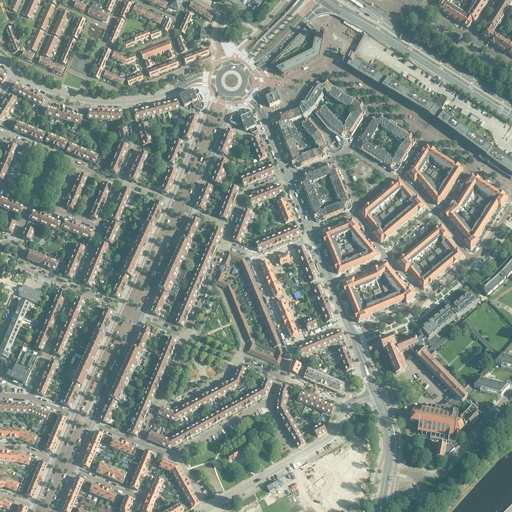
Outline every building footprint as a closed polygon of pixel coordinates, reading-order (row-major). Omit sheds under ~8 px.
[(178,11),(182,2),(178,0),(171,0),(169,7),(178,11)] [(447,4),(446,1),(447,0),(448,1),(448,0),(441,0),(437,7),(437,9),(441,12),(446,4),(447,4)] [(510,7),(511,3),(511,1),(511,0),(510,0),(503,0),(501,4),(508,9),(509,10),(511,8),(510,7)] [(18,9),(20,5),(20,4),(13,1),(13,2),(11,1),(10,3),(12,3),(12,5),(16,6),(15,8),(18,9)] [(36,6),(32,4),(33,2),(30,1),(28,7),(34,10),(35,9),(37,10),(37,8),(36,7),(36,6)] [(401,30),(389,23),(390,22),(383,17),(386,12),(374,5),(373,6),(372,5),(370,8),(365,5),(365,4),(361,1),(358,5),(356,4),(343,24),(363,36),(364,33),(366,32),(378,40),(379,39),(391,47),(401,30)] [(481,12),(485,7),(477,2),(474,7),(481,12)] [(107,14),(108,12),(105,10),(104,10),(103,9),(103,7),(94,3),(92,7),(93,7),(92,10),(90,10),(89,12),(88,14),(106,22),(109,16),(107,16),(107,14)] [(447,15),(452,8),(446,4),(441,12),(447,15)] [(506,13),(508,9),(501,4),(497,10),(506,15),(507,14),(506,13)] [(18,9),(15,8),(16,6),(12,5),(11,7),(9,6),(8,8),(10,9),(9,10),(16,13),(18,9)] [(50,17),(54,8),(48,5),(47,6),(45,5),(45,7),(46,8),(45,11),(43,10),(42,12),(44,13),(44,14),(50,17)] [(478,17),(481,12),(474,7),(470,12),(478,17)] [(452,18),(457,11),(452,8),(447,15),(452,18)] [(506,15),(497,10),(493,15),(501,20),(504,17),(505,17),(506,15)] [(66,20),(67,17),(69,18),(70,16),(68,15),(69,14),(62,11),(58,20),(65,23),(65,22),(67,23),(68,21),(66,20)] [(457,22),(462,14),(457,11),(452,18),(457,22)] [(475,23),(478,17),(470,12),(468,16),(468,17),(468,18),(473,21),(475,23)] [(155,23),(157,17),(148,13),(146,19),(155,23)] [(462,25),(466,18),(465,17),(465,16),(462,14),(457,22),(462,25)] [(499,24),(501,20),(493,15),(490,20),(499,26),(500,24),(499,24)] [(469,28),(473,21),(468,18),(468,17),(466,18),(462,25),(467,28),(469,28)] [(44,31),(49,21),(46,19),(45,21),(41,19),(41,20),(39,20),(38,21),(40,22),(38,28),(44,31)] [(121,28),(124,22),(118,20),(116,25),(121,28)] [(499,26),(490,20),(486,26),(488,27),(493,30),(494,31),(497,28),(498,28),(499,26)] [(209,36),(209,33),(209,31),(206,31),(206,29),(202,28),(202,26),(195,21),(194,23),(200,27),(199,28),(201,28),(199,41),(198,40),(198,42),(191,44),(192,47),(200,44),(201,41),(204,41),(205,39),(208,40),(209,38),(209,36)] [(364,37),(348,68),(430,119),(432,120),(484,157),(481,161),(510,180),(511,177),(511,136),(498,127),(495,131),(480,121),(481,120),(469,113),(469,114),(445,99),(419,82),(420,81),(409,74),(408,75),(397,67),(403,58),(390,50),(403,31),(399,28),(390,22),(378,40),(366,33),(364,37)] [(79,35),(83,26),(77,23),(73,32),(79,35)] [(300,70),(306,67),(305,67),(307,65),(309,64),(310,65),(321,60),(321,59),(320,58),(321,55),(322,53),(322,54),(325,41),(310,26),(272,65),(284,77),(286,75),(288,74),(289,75),(295,72),(296,70),(299,69),(300,70)] [(494,35),(494,32),(493,31),(493,30),(488,27),(487,29),(486,28),(481,36),(489,41),(491,42),(494,36),(494,35)] [(39,43),(43,33),(36,30),(36,31),(34,31),(33,32),(35,33),(34,37),(32,36),(31,38),(33,39),(32,40),(39,43)] [(16,42),(14,37),(13,33),(7,35),(11,44),(16,42)] [(496,46),(501,37),(500,36),(499,37),(495,35),(494,36),(491,42),(490,43),(496,46)] [(114,45),(116,39),(111,36),(108,42),(114,45)] [(55,46),(56,42),(58,43),(59,41),(57,41),(57,40),(50,37),(46,46),(53,49),(54,48),(55,49),(56,47),(55,46)] [(501,50),(506,42),(503,40),(503,39),(501,37),(496,46),(501,50)] [(35,52),(39,43),(32,40),(30,40),(29,42),(31,42),(29,46),(28,45),(27,47),(29,48),(28,49),(35,52)] [(171,49),(168,42),(163,44),(164,47),(166,46),(167,50),(168,50),(169,52),(171,51),(170,49),(171,49)] [(507,53),(511,44),(510,43),(510,44),(506,42),(501,50),(507,53)] [(167,50),(166,46),(164,47),(163,44),(159,45),(162,52),(163,52),(163,54),(165,53),(165,51),(167,50)] [(162,52),(159,45),(150,49),(152,56),(153,56),(154,58),(156,57),(155,55),(159,54),(160,55),(162,55),(161,53),(162,52)] [(50,55),(52,52),(54,52),(55,51),(53,50),(53,49),(46,46),(42,55),(49,58),(50,57),(51,58),(52,56),(50,55)] [(67,60),(71,51),(66,49),(62,58),(67,60)] [(152,56),(150,49),(144,51),(145,54),(147,54),(149,58),(150,57),(150,59),(152,58),(152,57),(152,56)] [(149,58),(147,54),(145,54),(144,51),(140,53),(143,60),(144,59),(145,61),(147,61),(146,59),(149,58)] [(104,66),(108,57),(103,54),(99,63),(104,66)] [(120,63),(122,57),(114,54),(112,59),(120,63)] [(135,61),(133,56),(126,58),(125,58),(122,57),(120,63),(123,64),(127,65),(135,61)] [(100,75),(104,66),(99,63),(95,73),(100,75)] [(117,84),(120,78),(110,74),(108,80),(117,84)] [(329,96),(334,88),(328,84),(328,83),(326,82),(323,81),(323,80),(322,80),(322,81),(320,81),(318,84),(316,86),(317,87),(315,89),(322,93),(324,90),(327,92),(326,93),(327,94),(329,96)] [(16,94),(21,86),(19,85),(18,86),(15,84),(11,92),(16,94)] [(22,96),(25,89),(22,88),(23,87),(21,86),(16,94),(20,96),(20,95),(22,96)] [(336,100),(341,92),(334,88),(329,96),(336,100)] [(26,100),(30,91),(28,90),(28,91),(25,89),(22,96),(23,97),(23,98),(26,100)] [(281,103),(277,94),(275,90),(274,89),(273,89),(273,90),(265,93),(265,94),(264,94),(264,95),(265,95),(265,96),(267,100),(269,107),(269,108),(270,108),(270,107),(280,103),(281,103)] [(318,101),(322,95),(322,94),(322,93),(315,89),(311,96),(318,101)] [(197,101),(196,99),(194,97),(197,95),(198,95),(199,93),(198,91),(196,90),(195,90),(191,92),(184,95),(183,95),(183,96),(180,97),(179,97),(179,98),(180,98),(181,102),(182,103),(184,107),(190,104),(190,109),(189,109),(193,111),(194,110),(194,109),(199,111),(200,112),(200,111),(202,110),(202,111),(202,110),(204,107),(204,106),(203,104),(202,104),(197,101)] [(32,101),(35,95),(32,93),(33,92),(30,91),(26,100),(29,101),(30,100),(32,101)] [(342,104),(347,96),(341,92),(336,100),(342,104)] [(36,105),(40,96),(38,95),(38,96),(35,95),(32,101),(33,102),(32,103),(36,105)] [(16,101),(9,96),(7,98),(6,98),(5,99),(14,105),(16,101)] [(41,108),(45,100),(42,98),(42,97),(40,96),(36,105),(41,108)] [(314,107),(318,101),(311,96),(307,103),(314,107)] [(349,108),(354,100),(347,96),(342,104),(349,108)] [(14,105),(5,99),(4,101),(5,102),(3,104),(10,108),(11,107),(12,108),(14,105)] [(361,105),(354,100),(349,108),(352,110),(353,110),(353,109),(357,111),(361,105)] [(309,114),(315,109),(315,108),(314,107),(307,103),(305,105),(303,106),(302,107),(299,109),(303,117),(303,118),(304,118),(305,117),(309,114)] [(9,110),(10,108),(3,104),(2,107),(1,106),(0,107),(0,108),(8,113),(10,110),(9,110)] [(365,114),(367,111),(366,108),(363,106),(361,104),(361,105),(357,111),(355,114),(362,119),(363,116),(364,117),(365,114)] [(8,113),(0,108),(0,114),(4,117),(5,116),(6,116),(8,113)] [(51,118),(53,110),(47,108),(47,109),(46,110),(45,110),(44,114),(45,114),(45,116),(51,118)] [(321,120),(328,114),(324,109),(323,108),(316,114),(321,120)] [(303,117),(299,109),(292,111),(295,120),(303,117)] [(56,119),(59,111),(57,110),(56,111),(53,110),(51,118),(56,119)] [(257,130),(249,112),(250,112),(249,111),(247,111),(247,110),(246,110),(247,111),(246,111),(245,111),(244,113),(244,114),(246,117),(243,118),(246,123),(242,124),(242,125),(243,125),(244,127),(243,127),(241,130),(245,131),(246,131),(246,132),(250,130),(251,133),(251,134),(251,133),(252,134),(253,134),(256,132),(257,132),(257,131),(257,130)] [(62,121),(64,113),(61,112),(61,111),(59,111),(56,119),(62,121)] [(295,120),(292,111),(285,114),(288,122),(289,123),(295,120)] [(68,122),(70,114),(68,113),(68,114),(64,113),(62,121),(68,122)] [(74,124),(76,116),(73,115),(73,114),(70,114),(68,122),(74,124)] [(284,123),(288,122),(285,114),(282,116),(282,115),(279,116),(279,117),(276,118),(275,120),(275,121),(276,124),(277,127),(278,130),(285,127),(284,123)] [(333,120),(328,114),(321,120),(326,126),(333,120)] [(357,125),(362,119),(355,114),(354,114),(350,120),(357,125)] [(196,124),(198,119),(198,118),(196,118),(197,116),(193,115),(192,116),(190,115),(188,121),(196,124)] [(379,125),(383,119),(381,117),(378,116),(378,115),(377,116),(375,116),(370,124),(377,128),(379,125)] [(82,124),(83,120),(82,120),(82,118),(81,117),(76,116),(74,124),(80,126),(81,123),(82,124)] [(246,123),(243,118),(241,119),(234,116),(232,117),(231,118),(230,121),(230,122),(231,124),(237,126),(237,127),(238,128),(240,130),(241,128),(241,127),(242,127),(241,125),(242,124),(246,123)] [(385,131),(390,123),(383,119),(379,125),(382,127),(382,128),(382,129),(385,131)] [(319,132),(309,121),(309,120),(308,121),(305,123),(302,126),(302,127),(312,138),(319,132)] [(334,133),(339,125),(336,123),(333,120),(326,126),(330,130),(334,133)] [(353,132),(357,125),(350,120),(346,126),(346,127),(353,132)] [(195,128),(196,124),(188,121),(186,127),(194,130),(195,128)] [(18,134),(22,124),(17,122),(13,131),(16,132),(15,133),(18,134)] [(391,135),(396,127),(390,123),(385,131),(391,135)] [(23,135),(26,127),(24,127),(25,126),(22,124),(18,134),(20,135),(20,134),(23,135)] [(374,135),(377,130),(377,128),(370,124),(366,130),(374,135)] [(340,137),(343,132),(344,130),(341,128),(342,127),(341,126),(339,125),(334,133),(340,137)] [(27,138),(31,128),(28,127),(28,128),(26,127),(23,135),(25,136),(25,137),(27,138)] [(193,132),(194,130),(186,127),(184,132),(191,136),(193,132)] [(352,134),(353,132),(346,127),(344,130),(343,132),(350,137),(351,137),(352,134)] [(398,139),(403,132),(396,127),(391,135),(398,139)] [(32,139),(35,131),(33,130),(33,129),(31,128),(27,138),(29,139),(30,138),(32,139)] [(233,139),(235,133),(233,132),(233,131),(230,130),(229,131),(228,130),(227,131),(225,136),(233,139)] [(292,137),(289,130),(280,133),(283,141),(292,137)] [(370,142),(374,135),(366,130),(362,137),(369,142),(370,142)] [(36,142),(40,132),(37,131),(37,132),(35,131),(32,139),(35,140),(34,141),(36,142)] [(42,143),(45,134),(40,132),(36,142),(38,142),(39,141),(42,143)] [(189,141),(191,136),(184,132),(181,138),(183,139),(183,140),(186,142),(187,140),(189,141)] [(324,141),(322,137),(322,136),(319,132),(312,138),(314,141),(316,144),(324,141)] [(350,137),(343,132),(340,137),(342,139),(343,138),(345,140),(346,140),(348,140),(349,139),(350,137)] [(415,142),(415,140),(415,139),(412,137),(410,135),(410,136),(403,132),(398,139),(397,142),(403,145),(404,145),(411,150),(412,148),(413,148),(414,145),(415,142),(416,142),(415,142)] [(49,146),(53,136),(48,134),(45,143),(47,144),(47,145),(49,146)] [(54,147),(57,139),(55,138),(56,138),(53,136),(49,146),(51,147),(52,146),(54,147)] [(231,145),(233,139),(225,136),(223,139),(222,141),(231,145)] [(262,142),(261,140),(260,140),(259,137),(251,141),(253,146),(262,142)] [(367,144),(369,142),(362,137),(357,144),(356,145),(357,145),(357,147),(357,148),(358,148),(360,150),(363,152),(363,151),(367,144)] [(304,144),(301,138),(293,141),(296,147),(304,144)] [(58,150),(62,140),(59,139),(59,140),(57,139),(54,147),(57,148),(56,149),(58,150)] [(64,151),(67,143),(67,142),(62,140),(58,150),(61,151),(61,149),(64,151)] [(180,149),(183,144),(182,143),(181,143),(181,141),(178,140),(177,141),(175,140),(173,146),(180,149)] [(228,150),(231,145),(222,141),(221,143),(222,144),(220,147),(228,150)] [(296,147),(293,141),(285,144),(287,151),(296,147)] [(329,153),(328,150),(329,150),(327,148),(324,141),(316,144),(317,147),(318,148),(319,147),(320,151),(317,152),(316,152),(313,153),(312,151),(309,153),(313,163),(322,159),(323,159),(325,158),(328,156),(328,157),(329,156),(328,156),(329,154),(330,154),(329,153)] [(263,148),(262,145),(263,144),(262,142),(253,146),(255,150),(256,149),(256,151),(263,148)] [(127,150),(128,147),(120,143),(118,148),(127,152),(128,150),(127,150)] [(14,153),(17,148),(16,147),(15,147),(15,146),(12,144),(11,145),(9,144),(7,150),(14,153)] [(70,156),(74,146),(69,144),(66,153),(69,154),(68,155),(70,156)] [(369,155),(374,148),(372,146),(371,146),(370,147),(367,144),(363,151),(369,155)] [(406,156),(411,150),(404,145),(403,145),(399,151),(406,156)] [(75,157),(78,149),(77,149),(77,148),(74,146),(70,156),(72,157),(73,156),(75,157)] [(179,153),(180,149),(173,146),(170,152),(179,155),(180,153),(179,153)] [(226,156),(228,150),(220,147),(218,152),(219,153),(220,154),(220,155),(223,156),(224,155),(226,156)] [(428,156),(429,153),(428,153),(430,149),(429,148),(427,147),(426,147),(425,148),(425,149),(425,150),(421,155),(419,158),(427,163),(427,164),(428,162),(428,161),(429,159),(429,158),(428,157),(428,156)] [(126,154),(127,152),(118,148),(117,151),(118,152),(117,153),(124,156),(125,154),(126,154)] [(266,153),(265,150),(264,151),(263,148),(256,151),(257,152),(256,152),(257,156),(266,153)] [(376,160),(381,152),(374,148),(369,155),(376,160)] [(80,160),(83,150),(80,149),(80,150),(78,149),(75,157),(78,158),(77,159),(80,160)] [(434,162),(439,155),(435,152),(430,149),(428,153),(429,153),(428,156),(428,157),(429,158),(433,160),(433,161),(434,162)] [(13,157),(14,153),(7,150),(4,156),(13,159),(13,157)] [(85,161),(88,153),(86,152),(83,150),(80,160),(82,161),(82,160),(85,161)] [(402,163),(406,156),(399,151),(395,157),(395,159),(402,163)] [(146,160),(148,155),(140,152),(138,154),(137,154),(137,156),(146,160)] [(178,157),(179,155),(170,152),(168,158),(176,161),(177,157),(178,157)] [(383,164),(387,156),(381,152),(376,160),(383,164)] [(89,164),(93,154),(90,153),(89,154),(88,153),(85,161),(87,162),(87,163),(89,164)] [(123,159),(124,156),(117,153),(116,155),(115,155),(114,158),(123,161),(124,159),(123,159)] [(267,158),(266,155),(267,155),(266,153),(257,156),(259,162),(267,158)] [(313,163),(309,153),(304,155),(305,156),(303,157),(302,158),(299,160),(297,156),(291,159),(292,162),(291,162),(293,165),(294,168),(295,168),(297,169),(297,170),(297,169),(300,168),(303,167),(313,163)] [(94,165),(98,156),(93,154),(89,164),(91,165),(91,164),(94,165)] [(446,169),(451,162),(439,155),(434,162),(434,163),(436,163),(435,164),(444,169),(446,170),(446,169)] [(12,161),(13,159),(4,156),(2,161),(10,165),(11,161),(12,161)] [(145,163),(146,160),(137,156),(136,158),(137,159),(136,161),(143,164),(144,162),(145,163)] [(401,165),(402,163),(395,159),(393,161),(390,159),(391,159),(390,158),(387,156),(383,164),(389,168),(391,170),(392,169),(394,171),(395,172),(395,171),(397,171),(398,171),(399,168),(400,168),(401,166),(401,165)] [(122,164),(123,161),(114,158),(113,161),(114,161),(113,163),(120,166),(121,163),(122,164)] [(174,166),(176,161),(168,158),(166,163),(168,164),(168,165),(171,167),(172,165),(173,166),(174,166)] [(424,166),(427,163),(419,158),(416,163),(426,170),(427,168),(424,166)] [(226,168),(229,162),(227,162),(227,160),(223,159),(223,160),(221,160),(219,165),(226,168)] [(8,168),(10,165),(2,161),(0,165),(0,167),(8,170),(9,168),(8,168)] [(142,166),(143,164),(136,161),(135,164),(134,163),(133,165),(142,169),(143,167),(142,166)] [(460,168),(455,164),(455,165),(451,162),(446,169),(448,170),(449,170),(452,172),(454,173),(454,172),(455,173),(456,171),(458,171),(460,168)] [(119,168),(120,166),(113,163),(112,165),(111,164),(110,167),(119,171),(120,169),(119,168)] [(426,170),(416,163),(413,168),(420,173),(422,170),(425,172),(426,170)] [(141,173),(142,169),(133,165),(132,167),(133,168),(132,170),(139,173),(139,172),(141,173)] [(224,174),(226,168),(219,165),(217,169),(217,168),(216,171),(224,174)] [(340,180),(337,172),(338,172),(336,169),(336,170),(335,167),(335,166),(334,166),(332,166),(332,165),(332,166),(329,167),(329,166),(326,167),(326,168),(324,169),(327,177),(327,176),(330,175),(332,179),(331,179),(330,180),(332,183),(340,180)] [(275,174),(272,166),(267,168),(270,177),(272,177),(272,176),(275,174)] [(119,173),(119,171),(110,167),(108,172),(116,175),(118,173),(119,173)] [(270,177),(267,168),(261,171),(265,179),(268,177),(268,178),(270,177)] [(421,176),(419,174),(420,173),(413,168),(413,169),(412,169),(411,169),(411,170),(411,171),(409,173),(408,173),(407,173),(407,174),(407,175),(408,176),(413,181),(413,182),(414,183),(415,183),(416,182),(417,181),(418,182),(423,178),(422,176),(421,176)] [(456,182),(462,172),(463,171),(463,170),(463,169),(461,168),(461,169),(460,168),(458,171),(456,171),(455,173),(454,172),(454,173),(452,172),(451,173),(450,175),(449,175),(448,175),(447,176),(449,177),(456,182)] [(174,178),(177,173),(176,172),(175,172),(175,170),(172,169),(171,170),(169,169),(167,175),(174,178)] [(327,177),(324,169),(316,172),(320,180),(327,178),(327,177),(327,176),(327,177)] [(138,176),(139,173),(132,170),(131,173),(130,173),(129,175),(138,179),(139,176),(138,176)] [(222,179),(224,174),(216,171),(215,173),(214,176),(222,179)] [(265,179),(261,171),(256,173),(260,182),(262,181),(262,180),(265,179)] [(323,187),(320,180),(316,172),(307,176),(307,175),(304,177),(301,178),(300,178),(301,179),(300,181),(299,181),(300,181),(301,184),(300,184),(302,187),(305,194),(323,187)] [(260,182),(256,173),(251,175),(254,183),(257,182),(258,183),(260,182)] [(85,183),(87,177),(85,176),(86,175),(82,174),(82,175),(80,174),(79,175),(77,180),(85,183)] [(136,183),(138,179),(129,175),(128,177),(129,177),(128,180),(136,183)] [(173,182),(174,178),(167,175),(164,181),(173,184),(174,182),(173,182)] [(254,183),(251,175),(246,177),(250,186),(252,185),(251,184),(254,183)] [(472,184),(473,182),(472,181),(475,177),(474,177),(473,176),(472,175),(471,175),(471,176),(470,177),(465,186),(465,187),(466,187),(465,189),(467,190),(468,189),(471,191),(473,188),(474,186),(473,185),(473,184),(472,184)] [(220,185),(222,179),(214,176),(212,182),(214,183),(213,184),(217,186),(218,184),(220,185)] [(250,186),(246,177),(241,179),(244,187),(247,186),(247,187),(250,186)] [(450,190),(454,184),(456,182),(449,177),(447,181),(446,180),(445,182),(441,187),(442,188),(440,190),(441,190),(439,192),(439,193),(445,197),(450,190)] [(479,191),(484,183),(480,181),(480,180),(475,177),(472,181),(473,182),(472,184),(473,184),(473,185),(474,186),(477,188),(477,189),(478,190),(479,191)] [(434,188),(433,187),(433,186),(429,181),(429,182),(427,180),(425,178),(424,178),(423,178),(418,182),(430,197),(436,192),(436,191),(434,189),(434,188)] [(83,189),(85,183),(77,180),(76,183),(75,183),(74,185),(83,189)] [(343,187),(342,184),(340,180),(332,183),(335,191),(343,187)] [(172,186),(173,184),(164,181),(162,186),(170,189),(171,186),(172,186)] [(401,190),(404,187),(399,181),(398,181),(397,182),(397,183),(394,185),(389,189),(385,193),(390,199),(401,190)] [(496,191),(489,187),(484,183),(479,191),(480,192),(488,197),(490,198),(491,198),(496,191)] [(108,193),(111,187),(103,184),(101,190),(108,193)] [(80,194),(83,189),(74,185),(74,187),(73,191),(80,194)] [(211,194),(213,188),(211,187),(211,186),(208,185),(207,186),(206,185),(205,186),(203,191),(211,194)] [(168,194),(170,189),(162,186),(160,192),(162,193),(162,194),(165,195),(166,194),(167,195),(168,194)] [(238,193),(239,189),(231,186),(229,192),(238,195),(239,193),(238,193)] [(283,193),(280,186),(277,187),(276,186),(274,187),(278,196),(283,193)] [(278,196),(274,187),(272,188),(272,189),(269,190),(273,198),(278,196)] [(306,198),(324,191),(323,187),(305,194),(306,198)] [(346,194),(343,187),(335,191),(338,198),(346,194)] [(129,197),(131,192),(123,189),(122,192),(121,191),(120,193),(129,197)] [(472,199),(471,199),(472,197),(474,194),(473,192),(471,191),(468,189),(467,190),(457,205),(462,208),(462,209),(464,209),(466,206),(467,204),(468,204),(472,199)] [(107,196),(108,193),(101,190),(98,195),(107,199),(108,196),(107,196)] [(273,198),(269,190),(266,191),(266,190),(264,191),(267,200),(273,198)] [(78,200),(80,194),(73,191),(71,194),(70,196),(78,200)] [(209,200),(211,194),(203,191),(202,194),(201,194),(200,196),(209,200)] [(267,200),(264,191),(262,192),(262,193),(259,194),(262,202),(267,200)] [(308,201),(325,195),(326,194),(324,191),(306,198),(308,201)] [(505,196),(499,193),(496,191),(491,198),(492,199),(493,198),(496,200),(498,202),(499,201),(500,201),(501,200),(502,200),(504,196),(505,196)] [(237,197),(238,195),(229,192),(227,197),(235,200),(236,197),(237,197)] [(404,201),(411,195),(408,192),(403,196),(402,198),(404,201)] [(443,201),(445,197),(439,193),(437,195),(436,192),(430,197),(437,206),(443,201)] [(126,202),(129,197),(120,193),(119,196),(120,196),(119,199),(126,202)] [(390,199),(385,193),(379,197),(385,204),(390,199)] [(262,202),(259,194),(256,195),(255,194),(253,195),(257,204),(262,202)] [(349,202),(346,194),(338,198),(339,201),(340,201),(341,201),(342,205),(349,202)] [(106,201),(107,199),(98,195),(96,201),(104,204),(105,201),(106,201)] [(257,204),(253,195),(251,196),(252,197),(248,199),(252,206),(257,204)] [(309,205),(326,198),(325,195),(308,201),(309,205)] [(414,199),(414,198),(411,195),(404,201),(406,202),(408,204),(409,202),(414,199)] [(76,205),(78,200),(70,196),(69,198),(69,199),(68,202),(76,205)] [(206,205),(209,200),(200,196),(199,198),(200,199),(198,202),(206,205)] [(501,209),(508,198),(504,196),(502,200),(501,200),(500,201),(499,201),(498,202),(496,200),(494,204),(494,203),(493,204),(492,205),(497,208),(498,209),(499,208),(501,209)] [(234,203),(235,200),(227,197),(225,202),(234,206),(235,203),(234,203)] [(385,204),(379,197),(374,201),(380,208),(385,204)] [(425,207),(419,199),(417,197),(416,198),(415,197),(414,198),(414,199),(409,202),(411,204),(412,203),(413,205),(414,205),(414,206),(415,205),(416,206),(417,205),(419,207),(420,206),(422,209),(425,207)] [(311,209),(322,204),(326,203),(326,202),(326,201),(327,201),(328,202),(329,201),(327,198),(326,198),(309,205),(311,209)] [(124,208),(126,202),(119,199),(117,202),(116,202),(115,204),(124,208)] [(6,210),(9,201),(7,200),(7,201),(4,200),(1,207),(2,208),(2,209),(6,210)] [(288,205),(287,203),(286,204),(285,200),(277,204),(279,209),(288,205)] [(11,211),(14,204),(11,203),(12,202),(9,201),(6,210),(9,212),(10,211),(11,211)] [(102,207),(104,204),(96,201),(94,206),(102,210),(103,208),(102,207)] [(370,216),(380,208),(374,201),(370,205),(365,209),(360,214),(365,220),(369,217),(370,217),(370,216)] [(73,211),(76,205),(68,202),(66,207),(66,208),(68,209),(67,210),(71,211),(71,210),(73,211)] [(161,209),(163,206),(162,205),(155,202),(153,208),(161,212),(162,209),(161,209)] [(204,211),(206,205),(198,202),(196,207),(197,208),(198,209),(198,210),(201,211),(202,210),(204,211)] [(233,208),(234,206),(225,202),(223,207),(231,210),(232,207),(233,208)] [(351,208),(352,208),(351,207),(349,202),(342,205),(339,206),(342,214),(350,210),(351,210),(351,208)] [(460,211),(462,208),(457,205),(454,203),(453,203),(450,208),(450,209),(450,208),(456,215),(460,211)] [(15,214),(19,205),(17,204),(16,205),(14,204),(11,211),(12,212),(11,213),(15,214)] [(122,213),(124,208),(115,204),(114,206),(115,206),(114,209),(122,213)] [(320,209),(321,208),(323,207),(322,204),(311,209),(312,212),(320,210),(320,209)] [(488,223),(495,211),(497,208),(492,205),(491,204),(490,204),(489,207),(488,207),(487,208),(483,213),(484,214),(483,216),(481,219),(488,223)] [(20,216),(23,208),(21,207),(21,206),(19,205),(15,214),(20,216)] [(289,211),(288,208),(289,207),(288,205),(279,209),(281,214),(289,211)] [(342,214),(339,206),(338,205),(331,208),(335,216),(342,214)] [(418,213),(423,209),(422,209),(420,206),(419,207),(417,205),(416,206),(415,205),(414,206),(411,209),(411,208),(409,209),(414,216),(418,213)] [(101,212),(102,210),(94,206),(91,212),(99,215),(101,212)] [(230,214),(231,210),(223,207),(221,213),(230,216),(231,214),(230,214)] [(160,214),(161,212),(153,208),(150,213),(158,217),(159,213),(160,214)] [(335,216),(331,208),(325,211),(324,212),(328,219),(335,216)] [(459,219),(456,215),(450,208),(450,209),(444,214),(448,219),(453,224),(459,219)] [(120,218),(122,213),(114,209),(113,212),(112,212),(111,214),(120,218)] [(403,225),(414,216),(409,209),(398,218),(403,225)] [(251,218),(253,213),(245,210),(243,213),(242,213),(242,215),(251,218)] [(324,212),(321,213),(320,210),(312,212),(316,222),(317,222),(319,223),(328,219),(324,212)] [(292,216),(291,213),(290,214),(289,211),(281,214),(283,219),(292,216)] [(34,222),(38,213),(35,212),(35,213),(32,212),(29,220),(34,222)] [(97,220),(99,215),(91,212),(89,218),(91,218),(91,220),(94,221),(95,220),(96,221),(97,220)] [(38,224),(42,216),(39,214),(40,213),(38,213),(34,222),(38,224)] [(156,220),(158,217),(150,213),(148,219),(156,223),(157,220),(156,220)] [(229,218),(230,216),(221,213),(219,218),(227,221),(228,218),(229,218)] [(118,223),(120,218),(111,214),(110,216),(111,217),(110,220),(118,223)] [(249,224),(251,218),(242,215),(241,217),(242,217),(241,221),(249,224)] [(43,226),(47,216),(45,216),(44,217),(42,216),(38,224),(43,226)] [(48,228),(51,219),(49,218),(49,217),(47,216),(43,226),(48,228)] [(293,221),(292,218),(293,218),(292,216),(283,219),(285,225),(293,221)] [(392,235),(403,225),(398,218),(386,228),(392,235)] [(52,230),(56,220),(54,219),(54,221),(51,219),(48,228),(52,230)] [(155,225),(156,223),(148,219),(145,224),(153,227),(154,224),(155,225)] [(198,227),(201,222),(193,219),(191,222),(190,221),(189,223),(198,227)] [(372,228),(379,222),(376,219),(375,220),(369,224),(372,228)] [(468,229),(468,228),(464,223),(463,223),(462,222),(459,219),(453,224),(465,238),(471,233),(469,230),(468,229)] [(478,238),(488,223),(481,219),(479,221),(478,223),(477,223),(476,225),(474,228),(474,229),(473,230),(471,233),(471,234),(478,238)] [(57,232),(61,224),(61,223),(58,222),(58,221),(56,220),(52,230),(57,232)] [(360,229),(352,220),(347,224),(346,225),(349,233),(351,232),(352,234),(352,235),(353,237),(358,232),(357,231),(360,229)] [(14,229),(16,225),(16,224),(8,221),(6,226),(14,229)] [(66,231),(69,222),(67,221),(67,222),(64,221),(61,229),(66,231)] [(247,229),(249,224),(241,221),(239,224),(238,223),(238,225),(247,229)] [(70,233),(74,225),(71,224),(72,222),(69,222),(66,231),(70,233)] [(380,227),(381,226),(380,224),(379,222),(372,228),(375,231),(380,227)] [(118,231),(120,226),(111,223),(110,226),(109,225),(108,227),(118,231)] [(148,241),(154,228),(153,227),(145,224),(144,223),(138,236),(148,241)] [(196,233),(198,227),(189,223),(188,226),(189,226),(188,229),(196,233)] [(75,235),(79,226),(77,225),(76,226),(74,225),(70,233),(75,235)] [(245,234),(247,229),(238,225),(237,228),(238,228),(237,231),(245,234)] [(349,233),(346,225),(340,227),(345,238),(347,237),(346,234),(349,233)] [(12,234),(14,229),(6,226),(4,231),(8,233),(11,234),(12,234)] [(80,237),(83,229),(80,227),(81,226),(79,226),(75,235),(80,237)] [(450,236),(442,226),(439,229),(441,232),(440,233),(441,234),(440,235),(441,236),(440,237),(441,238),(442,240),(442,241),(443,243),(448,239),(449,238),(448,237),(450,236)] [(116,236),(118,231),(108,227),(107,229),(108,230),(107,232),(116,236)] [(300,235),(297,227),(292,230),(295,238),(298,238),(297,237),(300,235)] [(345,238),(340,227),(335,229),(338,238),(342,236),(343,239),(345,238)] [(382,237),(381,235),(382,235),(381,234),(382,233),(381,231),(382,231),(380,229),(381,229),(381,228),(380,227),(375,231),(374,232),(374,233),(373,234),(381,244),(384,241),(381,238),(382,237)] [(32,237),(34,232),(25,228),(23,233),(32,237)] [(222,235),(223,232),(216,228),(213,233),(222,237),(223,235),(222,235)] [(389,237),(392,235),(386,228),(385,229),(385,230),(382,233),(381,234),(382,235),(381,235),(382,237),(381,238),(384,241),(384,242),(389,238),(389,237)] [(440,235),(441,234),(440,233),(441,232),(439,229),(439,228),(434,232),(434,233),(431,235),(436,242),(438,241),(438,240),(437,240),(440,237),(441,236),(440,235)] [(84,239),(88,229),(86,229),(86,230),(83,229),(80,237),(84,239)] [(89,241),(92,232),(90,231),(90,230),(88,229),(84,239),(89,241)] [(193,238),(196,233),(188,229),(186,233),(185,232),(184,234),(193,238)] [(338,238),(335,229),(331,231),(325,233),(322,235),(323,238),(323,239),(327,237),(328,238),(329,238),(330,239),(331,238),(332,238),(332,239),(333,239),(334,239),(335,238),(337,239),(338,239),(338,238)] [(295,238),(292,230),(288,231),(289,232),(287,233),(290,240),(293,238),(293,239),(295,238)] [(243,239),(245,234),(237,231),(235,234),(234,234),(234,236),(243,239)] [(114,241),(116,236),(107,232),(106,235),(105,235),(104,237),(114,241)] [(290,240),(287,233),(286,234),(285,232),(281,234),(285,243),(287,242),(287,241),(290,240)] [(370,247),(363,238),(358,232),(353,237),(353,238),(355,240),(354,241),(356,243),(360,248),(360,247),(362,249),(364,252),(365,252),(371,247),(370,247)] [(30,242),(32,237),(23,233),(21,238),(27,241),(30,242)] [(221,239),(222,237),(213,233),(211,239),(219,242),(220,239),(221,239)] [(480,242),(478,239),(478,238),(471,234),(471,233),(465,238),(466,240),(464,242),(470,250),(480,242)] [(190,244),(193,238),(184,234),(183,237),(184,237),(183,240),(190,244)] [(285,243),(281,234),(278,235),(278,237),(277,237),(279,244),(283,243),(283,244),(285,243)] [(425,251),(436,242),(431,235),(419,245),(425,251)] [(142,253),(148,241),(138,236),(132,249),(142,253)] [(241,245),(243,239),(234,236),(233,238),(234,238),(233,242),(241,245)] [(112,245),(114,241),(104,237),(103,239),(104,239),(103,242),(112,245)] [(279,244),(277,237),(275,238),(275,237),(271,238),(275,247),(277,246),(276,245),(279,244)] [(333,243),(332,239),(332,238),(331,238),(330,239),(329,238),(328,238),(327,237),(323,239),(325,244),(326,244),(327,248),(335,245),(334,243),(333,243)] [(275,247),(271,238),(267,240),(268,241),(266,241),(269,248),(272,247),(273,248),(275,247)] [(218,245),(219,242),(211,239),(209,244),(218,248),(219,245),(218,245)] [(444,248),(450,242),(448,239),(443,243),(442,244),(443,246),(442,246),(444,248)] [(192,244),(190,244),(183,240),(182,240),(176,253),(186,257),(192,244)] [(269,248),(266,241),(265,242),(264,241),(261,242),(264,251),(266,250),(266,249),(269,248)] [(264,251),(261,242),(255,245),(257,248),(259,252),(262,251),(262,252),(264,251)] [(448,250),(453,246),(450,242),(444,248),(447,251),(448,250)] [(106,252),(108,246),(100,243),(99,246),(98,246),(97,248),(106,252)] [(217,250),(218,248),(209,244),(207,249),(215,252),(216,249),(217,250)] [(83,252),(84,249),(77,245),(75,250),(83,254),(84,252),(83,252)] [(341,255),(339,251),(337,246),(336,246),(336,245),(335,245),(327,248),(333,261),(341,258),(341,257),(340,256),(341,255)] [(414,261),(425,251),(419,245),(408,254),(414,261)] [(307,253),(305,248),(304,247),(302,248),(302,247),(298,248),(299,249),(297,250),(299,256),(307,253)] [(378,256),(371,247),(365,252),(367,254),(366,255),(368,262),(372,260),(378,256)] [(104,257),(106,252),(97,248),(96,250),(97,250),(96,253),(104,257)] [(137,266),(142,253),(132,249),(127,261),(137,266)] [(213,255),(215,252),(207,249),(205,254),(214,258),(214,256),(213,255)] [(83,256),(83,254),(75,250),(72,255),(80,259),(82,255),(83,256)] [(458,261),(463,256),(457,250),(454,253),(453,253),(452,254),(443,262),(448,268),(453,265),(458,261)] [(31,262),(35,254),(30,252),(26,260),(31,262)] [(239,257),(228,252),(227,257),(231,258),(237,261),(239,257)] [(101,262),(104,257),(96,253),(94,257),(93,256),(93,258),(101,262)] [(180,270),(186,257),(176,253),(170,265),(180,270)] [(310,258),(309,256),(308,256),(307,253),(299,256),(301,262),(310,258)] [(36,264),(39,255),(35,254),(31,262),(36,264)] [(213,260),(214,258),(205,254),(203,259),(210,263),(212,260),(213,260)] [(291,262),(287,254),(285,255),(284,254),(282,255),(286,264),(291,262)] [(368,262),(366,255),(365,255),(365,254),(361,256),(359,256),(353,258),(354,259),(351,260),(348,262),(351,269),(368,262)] [(414,261),(408,254),(405,257),(400,261),(403,264),(404,263),(406,265),(406,264),(407,265),(408,264),(412,261),(412,262),(414,261)] [(507,279),(511,272),(511,255),(510,255),(510,254),(509,255),(509,256),(508,256),(507,257),(509,259),(507,262),(504,265),(501,268),(500,269),(500,270),(499,270),(497,269),(496,270),(495,271),(494,271),(494,272),(496,273),(496,274),(493,276),(491,278),(488,281),(484,284),(482,286),(481,286),(480,286),(479,287),(479,288),(481,290),(481,291),(482,291),(487,297),(504,281),(504,280),(506,278),(507,279)] [(40,267),(44,257),(39,255),(36,264),(38,265),(38,266),(40,267)] [(79,262),(80,259),(72,255),(70,261),(79,265),(80,263),(79,262)] [(286,264),(282,255),(280,256),(280,257),(278,258),(281,266),(286,264)] [(45,268),(49,259),(44,257),(40,267),(42,268),(43,267),(45,268)] [(227,268),(231,258),(227,257),(223,266),(227,268)] [(246,266),(246,265),(244,259),(239,257),(237,261),(240,262),(242,267),(246,266)] [(99,267),(101,262),(93,258),(92,260),(93,261),(91,264),(99,267)] [(312,264),(311,262),(310,260),(311,260),(310,258),(301,262),(304,267),(312,264)] [(351,269),(348,262),(347,260),(345,261),(345,262),(344,263),(343,263),(342,264),(341,261),(341,260),(341,258),(333,261),(334,265),(336,271),(337,271),(338,275),(342,273),(351,269)] [(49,271),(53,261),(49,259),(45,268),(48,269),(47,270),(49,271)] [(209,266),(210,263),(203,259),(200,265),(209,268),(210,266),(209,266)] [(55,272),(58,263),(53,261),(49,271),(52,272),(52,271),(55,272)] [(78,267),(79,265),(70,261),(68,266),(76,269),(77,266),(78,267)] [(131,279),(137,266),(127,261),(121,274),(129,278),(131,279)] [(414,267),(413,266),(412,266),(411,266),(410,265),(409,265),(408,264),(407,265),(406,264),(406,265),(404,263),(403,264),(400,261),(397,263),(405,273),(407,272),(408,273),(409,272),(414,267)] [(271,268),(268,262),(266,263),(266,262),(262,263),(263,264),(261,265),(261,266),(263,271),(271,268)] [(448,268),(443,262),(438,267),(443,273),(448,268)] [(393,274),(389,269),(389,268),(385,264),(385,263),(379,268),(384,275),(387,279),(393,274)] [(97,272),(99,267),(91,264),(90,267),(89,266),(88,269),(97,272)] [(314,269),(313,267),(312,264),(304,267),(306,273),(314,269)] [(186,282),(183,281),(185,277),(186,278),(188,273),(180,270),(170,265),(164,278),(174,282),(177,284),(172,294),(170,293),(168,295),(175,298),(182,283),(185,284),(186,282)] [(208,270),(209,268),(200,265),(198,270),(206,273),(207,270),(208,270)] [(74,272),(76,269),(68,266),(66,271),(75,275),(75,273),(74,272)] [(412,275),(418,269),(417,267),(416,268),(415,266),(414,267),(409,272),(412,275)] [(443,273),(438,267),(433,271),(438,277),(443,273)] [(273,273),(271,268),(263,271),(264,274),(264,275),(265,277),(273,273)] [(384,275),(379,268),(379,269),(378,268),(373,271),(372,271),(373,273),(373,274),(376,280),(380,279),(383,276),(384,275)] [(95,277),(97,272),(88,269),(87,271),(88,271),(87,274),(95,277)] [(316,275),(315,272),(315,271),(314,269),(306,273),(308,278),(316,275)] [(415,278),(420,273),(421,273),(418,269),(412,275),(415,278)] [(205,276),(206,273),(198,270),(196,275),(205,279),(206,277),(205,276)] [(74,277),(75,275),(66,271),(63,277),(71,280),(73,277),(74,277)] [(219,286),(221,281),(225,273),(221,271),(220,271),(215,284),(219,286)] [(433,281),(438,277),(433,271),(423,279),(422,279),(422,280),(418,283),(423,289),(428,285),(433,281)] [(275,279),(273,273),(265,277),(265,279),(266,279),(267,282),(275,279)] [(93,283),(95,277),(87,274),(86,277),(85,277),(84,279),(93,283)] [(127,281),(129,278),(121,274),(118,280),(127,284),(128,281),(127,281)] [(376,282),(376,280),(373,274),(356,281),(356,282),(358,288),(359,289),(360,289),(363,288),(365,287),(365,288),(371,285),(373,284),(376,282)] [(405,288),(399,281),(393,274),(387,279),(390,283),(390,285),(392,287),(394,290),(395,289),(396,291),(399,294),(405,288)] [(200,287),(202,282),(203,282),(205,279),(196,275),(190,288),(199,292),(201,288),(200,287)] [(318,280),(316,275),(308,278),(311,284),(313,283),(313,284),(317,283),(316,282),(318,281),(318,280)] [(170,293),(174,282),(164,278),(159,291),(161,292),(168,295),(170,293)] [(91,288),(93,283),(84,279),(83,281),(84,281),(83,285),(91,288)] [(278,284),(275,279),(267,282),(269,286),(268,286),(269,288),(278,284)] [(352,288),(354,288),(356,287),(356,288),(357,288),(358,288),(356,282),(356,281),(356,280),(354,281),(354,279),(348,281),(342,284),(343,287),(346,293),(347,297),(356,294),(355,292),(354,292),(352,288)] [(126,286),(127,284),(118,280),(116,285),(124,289),(125,285),(126,286)] [(232,289),(230,285),(221,281),(219,286),(226,289),(228,291),(232,289)] [(280,290),(278,284),(269,288),(270,290),(271,290),(272,293),(280,290)] [(122,292),(124,289),(116,285),(113,291),(122,295),(123,292),(122,292)] [(38,305),(43,294),(41,293),(40,291),(38,291),(37,292),(23,286),(21,290),(22,290),(21,292),(20,292),(18,296),(38,305)] [(323,292),(321,287),(320,287),(319,287),(318,286),(315,287),(315,289),(313,290),(315,295),(323,292)] [(198,294),(199,292),(190,288),(188,293),(196,296),(197,293),(198,294)] [(406,304),(416,296),(409,288),(406,290),(405,288),(399,294),(398,294),(399,295),(399,294),(402,302),(404,301),(406,304)] [(234,294),(232,289),(228,291),(227,291),(229,298),(236,295),(235,293),(234,294)] [(282,296),(280,290),(272,293),(274,298),(275,299),(276,298),(277,299),(281,298),(280,297),(282,296)] [(64,300),(66,294),(65,294),(58,291),(56,296),(64,300)] [(121,297),(122,295),(113,291),(111,296),(118,299),(119,299),(120,296),(121,297)] [(166,301),(168,295),(161,292),(159,295),(158,294),(157,297),(166,301)] [(326,297),(325,295),(325,296),(323,292),(315,295),(318,301),(326,297)] [(195,299),(196,296),(188,293),(186,298),(195,302),(196,300),(195,299)] [(361,305),(359,300),(357,295),(356,294),(347,297),(353,310),(361,307),(361,306),(361,305)] [(402,302),(399,294),(399,295),(396,296),(394,296),(388,298),(387,299),(387,300),(383,301),(386,309),(402,302)] [(477,302),(474,298),(474,297),(473,296),(472,295),(471,294),(469,296),(468,295),(464,298),(465,299),(471,306),(471,305),(477,302)] [(62,303),(64,300),(56,296),(54,302),(62,305),(63,303),(62,303)] [(164,306),(166,301),(157,297),(156,299),(157,299),(156,302),(164,306)] [(328,303),(326,300),(327,300),(326,297),(318,301),(320,306),(328,303)] [(82,307),(84,301),(77,298),(76,299),(74,304),(82,307)] [(194,304),(195,302),(186,298),(184,303),(192,307),(193,304),(194,304)] [(266,312),(263,304),(261,299),(255,302),(261,314),(266,312)] [(471,306),(465,299),(464,301),(462,299),(459,302),(460,303),(465,310),(466,310),(472,306),(471,305),(471,306)] [(30,304),(20,300),(20,301),(19,303),(18,304),(19,304),(28,308),(30,304)] [(287,307),(285,301),(282,302),(282,301),(278,303),(279,304),(277,304),(277,305),(279,310),(287,307)] [(386,309),(383,301),(380,302),(378,303),(378,302),(372,305),(370,306),(371,306),(367,307),(367,308),(367,309),(370,315),(386,309)] [(61,308),(62,305),(54,302),(51,307),(52,308),(59,311),(60,307),(61,308)] [(161,312),(164,306),(156,302),(154,306),(153,305),(152,308),(161,312)] [(239,306),(237,302),(232,304),(235,310),(241,308),(240,306),(239,306)] [(187,317),(191,310),(192,307),(184,303),(180,314),(187,317)] [(331,309),(330,307),(329,307),(328,303),(320,306),(322,312),(331,309)] [(465,310),(460,303),(458,305),(457,304),(454,307),(461,315),(461,314),(467,311),(466,310),(465,310)] [(79,313),(82,307),(74,304),(72,307),(71,309),(79,313)] [(289,313),(287,307),(279,310),(280,314),(281,316),(289,313)] [(370,316),(370,315),(367,309),(366,310),(366,311),(364,312),(362,313),(361,309),(361,308),(361,307),(353,310),(355,314),(354,314),(357,320),(358,324),(364,321),(370,319),(369,317),(370,316)] [(57,316),(59,311),(52,308),(48,316),(50,317),(50,316),(52,317),(53,315),(57,316)] [(158,317),(161,312),(152,308),(151,310),(152,310),(151,313),(151,314),(158,317)] [(455,315),(451,311),(449,308),(445,310),(446,312),(444,313),(450,320),(449,320),(450,321),(455,315)] [(459,314),(455,308),(451,311),(455,315),(455,316),(455,317),(456,317),(459,314)] [(77,318),(79,313),(71,309),(70,311),(71,312),(69,315),(77,318)] [(332,314),(331,311),(331,309),(322,312),(324,318),(332,314)] [(111,317),(112,314),(112,313),(104,310),(102,316),(111,320),(112,317),(111,317)] [(450,320),(444,313),(443,312),(440,315),(441,316),(439,318),(445,324),(444,325),(445,326),(449,320),(450,320)] [(291,318),(289,313),(281,316),(282,318),(284,322),(291,318)] [(188,319),(187,318),(187,317),(180,314),(177,319),(186,323),(188,319)] [(246,320),(245,318),(244,319),(242,314),(237,317),(240,323),(246,320)] [(334,320),(332,314),(324,318),(327,323),(329,323),(329,324),(333,322),(333,321),(334,320)] [(53,325),(57,316),(53,315),(52,317),(50,316),(50,317),(48,316),(45,324),(53,328),(53,326),(53,325)] [(75,324),(77,318),(69,315),(68,318),(67,318),(66,320),(74,323),(75,324)] [(110,322),(111,320),(102,316),(99,321),(107,325),(109,321),(110,322)] [(445,324),(439,318),(438,316),(434,319),(436,321),(434,322),(439,329),(440,330),(444,325),(445,324)] [(294,324),(291,318),(284,322),(285,325),(285,327),(294,324)] [(185,325),(186,323),(177,319),(175,324),(183,328),(184,324),(185,325)] [(317,328),(314,319),(309,321),(313,330),(315,330),(315,329),(317,328)] [(71,329),(74,323),(66,320),(67,321),(65,326),(71,329)] [(106,328),(107,325),(99,321),(97,327),(106,331),(107,328),(106,328)] [(313,330),(309,321),(305,323),(308,331),(311,330),(311,331),(313,330)] [(439,329),(434,322),(433,321),(429,324),(430,325),(428,326),(435,334),(439,329)] [(53,328),(45,324),(44,324),(42,330),(50,333),(51,330),(52,330),(53,328)] [(296,329),(294,324),(285,327),(286,330),(287,329),(288,333),(296,329)] [(441,341),(435,334),(428,326),(427,325),(422,330),(425,334),(422,336),(428,343),(431,347),(432,348),(441,341)] [(69,335),(71,329),(65,326),(62,332),(69,335)] [(105,333),(106,331),(97,327),(94,332),(102,336),(104,332),(105,333)] [(249,331),(247,327),(242,329),(245,335),(251,333),(250,331),(249,331)] [(150,336),(152,331),(145,328),(144,328),(143,331),(142,330),(141,332),(150,336)] [(298,335),(296,329),(288,333),(290,338),(291,338),(293,338),(293,339),(297,337),(296,336),(298,335)] [(48,337),(50,333),(42,330),(39,335),(48,339),(49,337),(48,337)] [(68,341),(70,335),(69,335),(62,332),(62,331),(61,334),(60,337),(68,341)] [(343,339),(340,331),(336,333),(335,332),(334,333),(338,342),(343,339)] [(90,368),(104,337),(102,336),(94,332),(80,364),(90,368)] [(147,342),(150,336),(141,332),(140,335),(141,335),(139,338),(147,342)] [(338,342),(334,333),(332,333),(332,334),(329,336),(333,344),(338,342)] [(47,341),(48,339),(39,335),(37,341),(45,344),(46,341),(47,341)] [(407,367),(403,356),(401,356),(400,356),(400,355),(396,346),(397,345),(399,339),(397,338),(395,335),(368,347),(370,351),(381,346),(384,351),(386,351),(394,372),(392,373),(392,372),(391,373),(393,377),(396,376),(405,372),(404,369),(406,368),(407,367)] [(333,344),(329,336),(326,337),(326,336),(324,337),(327,346),(333,344)] [(428,343),(422,336),(416,341),(422,347),(428,343)] [(65,346),(68,341),(60,337),(58,341),(57,343),(65,346)] [(327,346),(324,337),(322,338),(322,339),(319,340),(322,348),(327,346)] [(145,347),(147,342),(139,338),(138,342),(137,341),(136,344),(145,347)] [(176,344),(177,341),(169,338),(167,343),(176,347),(177,345),(176,344)] [(462,389),(432,359),(437,354),(434,351),(432,349),(432,348),(431,347),(427,351),(426,352),(424,350),(422,347),(416,341),(415,338),(397,345),(396,346),(400,355),(410,351),(455,396),(447,405),(448,405),(459,407),(473,391),(467,385),(462,389)] [(322,348),(319,340),(316,341),(316,340),(313,341),(317,350),(322,348)] [(44,349),(45,346),(44,346),(45,344),(37,341),(34,349),(42,352),(43,348),(44,349)] [(317,350),(313,341),(311,342),(312,343),(309,344),(312,352),(317,350)] [(63,352),(65,346),(57,343),(56,345),(57,345),(55,349),(63,352)] [(175,351),(176,347),(167,343),(166,346),(167,347),(166,349),(173,352),(173,351),(175,351)] [(145,357),(141,355),(145,347),(136,344),(135,346),(136,346),(134,349),(132,348),(126,361),(136,366),(140,357),(145,359),(146,360),(143,366),(145,368),(150,356),(148,355),(146,358),(146,357),(145,357)] [(312,352),(309,344),(306,346),(305,345),(303,345),(307,354),(312,352)] [(307,354),(303,345),(301,346),(301,347),(298,349),(301,357),(307,354)] [(25,385),(34,364),(38,354),(29,350),(22,347),(16,363),(9,378),(25,385)] [(349,353),(348,351),(347,351),(346,348),(338,351),(340,357),(349,353)] [(61,357),(63,352),(55,349),(53,354),(61,357)] [(173,354),(173,353),(173,352),(166,349),(165,350),(164,350),(163,354),(172,357),(173,354)] [(350,359),(349,356),(350,355),(349,353),(340,357),(342,362),(350,359)] [(171,359),(172,357),(163,354),(161,357),(162,357),(162,359),(169,362),(170,359),(171,359)] [(507,368),(509,358),(502,356),(495,365),(507,368)] [(167,365),(169,362),(162,359),(161,361),(160,360),(158,364),(167,368),(168,366),(167,365)] [(353,363),(352,361),(351,362),(350,359),(342,362),(344,367),(353,363)] [(56,369),(58,364),(51,361),(50,361),(48,366),(56,369)] [(130,378),(136,366),(126,361),(121,374),(130,378)] [(299,370),(301,365),(292,362),(292,363),(291,365),(290,367),(299,370)] [(354,369),(353,366),(354,366),(353,363),(344,367),(346,372),(354,369)] [(81,387),(90,368),(80,364),(71,383),(72,383),(80,387),(81,387)] [(167,370),(167,368),(158,364),(157,367),(158,368),(157,369),(164,372),(165,369),(167,370)] [(53,375),(56,369),(48,366),(46,370),(46,369),(45,372),(53,375)] [(244,378),(247,371),(244,369),(242,368),(239,367),(237,372),(236,373),(236,374),(236,375),(244,378)] [(297,375),(299,370),(290,367),(290,368),(289,368),(289,370),(288,372),(297,375)] [(163,375),(164,372),(157,369),(157,371),(156,371),(154,374),(163,378),(164,376),(163,375)] [(312,381),(315,373),(309,371),(308,373),(307,372),(306,376),(307,376),(306,378),(306,379),(312,381)] [(51,381),(53,375),(45,372),(44,374),(45,374),(43,377),(51,381)] [(317,384),(320,375),(315,373),(312,381),(315,382),(315,383),(317,384)] [(125,391),(130,378),(121,374),(115,386),(125,391)] [(158,386),(160,382),(162,382),(163,378),(154,374),(153,377),(151,376),(150,379),(152,380),(149,387),(158,391),(159,387),(158,386)] [(240,386),(244,378),(236,375),(235,375),(235,377),(234,380),(233,380),(237,387),(237,388),(240,386)] [(323,386),(326,378),(320,375),(317,384),(319,385),(319,384),(323,386)] [(49,386),(51,381),(43,377),(42,381),(41,381),(40,383),(49,386)] [(328,388),(332,380),(326,378),(323,386),(326,387),(326,388),(328,388)] [(237,387),(233,380),(231,382),(230,381),(228,382),(233,390),(236,389),(236,388),(237,387)] [(268,395),(272,384),(272,383),(270,382),(271,381),(267,380),(267,381),(265,380),(263,385),(262,388),(261,388),(261,389),(259,390),(264,399),(266,398),(265,397),(268,395)] [(334,390),(337,382),(332,380),(328,388),(330,389),(331,389),(334,390)] [(486,391),(488,382),(481,380),(474,389),(486,391)] [(233,390),(228,382),(226,383),(227,384),(224,386),(228,392),(229,392),(229,393),(233,390)] [(343,387),(342,387),(343,385),(337,382),(334,390),(339,392),(340,392),(341,390),(342,391),(343,387)] [(495,394),(498,384),(488,382),(486,391),(495,394)] [(46,392),(49,386),(40,383),(39,385),(40,385),(38,389),(46,392)] [(79,390),(80,387),(72,383),(70,389),(79,393),(80,390),(79,390)] [(507,388),(507,387),(498,384),(495,394),(502,396),(502,395),(503,394),(504,393),(505,392),(506,391),(506,390),(507,389),(507,388)] [(119,404),(125,391),(115,386),(109,399),(110,399),(118,403),(119,404)] [(228,392),(224,386),(221,387),(220,386),(218,387),(223,396),(227,394),(226,393),(228,392)] [(288,395),(290,389),(283,386),(282,386),(279,393),(288,395)] [(157,393),(158,391),(149,387),(147,391),(148,392),(147,393),(154,396),(156,393),(157,393)] [(223,396),(218,387),(216,388),(217,389),(214,391),(218,398),(219,397),(219,398),(223,396)] [(44,397),(46,392),(38,389),(36,394),(37,394),(44,397)] [(78,395),(79,393),(70,389),(67,394),(75,398),(77,394),(78,395)] [(264,399),(259,390),(256,392),(256,393),(255,394),(258,400),(261,399),(262,400),(264,399)] [(218,398),(214,391),(211,393),(211,392),(209,393),(213,401),(217,399),(216,398),(218,398)] [(153,399),(154,396),(147,393),(147,395),(146,394),(144,398),(153,401),(154,399),(153,399)] [(213,401),(209,393),(207,394),(207,395),(204,396),(208,403),(209,403),(213,401)] [(314,408),(318,400),(301,393),(298,401),(314,408)] [(74,401),(75,398),(67,394),(65,400),(74,404),(75,402),(74,401)] [(258,400),(255,394),(254,395),(253,394),(249,396),(254,404),(256,403),(255,402),(258,400)] [(208,403),(204,396),(201,398),(201,397),(199,398),(203,407),(207,405),(207,404),(208,403)] [(254,404),(249,396),(246,398),(246,399),(245,400),(249,406),(249,405),(251,406),(254,404)] [(152,404),(153,401),(144,398),(143,401),(144,402),(143,403),(150,406),(151,403),(152,404)] [(203,407),(199,398),(197,399),(197,400),(194,402),(198,409),(199,408),(200,409),(203,407)] [(115,408),(118,403),(110,399),(109,403),(108,402),(107,404),(115,408)] [(249,406),(245,400),(244,400),(243,399),(239,401),(244,410),(248,408),(248,406),(249,406)] [(73,406),(74,404),(65,400),(62,405),(69,408),(70,408),(72,405),(73,406)] [(331,416),(335,408),(318,400),(314,408),(331,416)] [(244,410),(239,401),(236,403),(237,404),(235,405),(239,411),(242,410),(242,411),(244,410)] [(198,409),(194,402),(192,404),(191,403),(189,404),(194,412),(197,410),(197,409),(198,409)] [(149,409),(150,406),(143,403),(142,405),(141,404),(140,408),(149,412),(150,410),(149,409)] [(27,413),(29,405),(21,404),(21,414),(23,414),(23,413),(24,413),(24,414),(26,414),(27,413)] [(113,414),(115,409),(115,408),(107,404),(106,406),(107,407),(105,410),(113,414)] [(194,412),(189,404),(187,405),(187,406),(185,407),(188,414),(189,413),(190,414),(194,412)] [(34,416),(37,408),(34,407),(33,406),(32,406),(31,406),(29,405),(27,413),(34,416)] [(239,411),(235,405),(234,406),(233,405),(230,407),(234,415),(236,414),(236,413),(239,411)] [(286,410),(286,409),(286,406),(285,406),(277,405),(277,410),(278,412),(277,413),(278,415),(286,410)] [(458,441),(465,433),(462,430),(464,428),(462,422),(457,421),(459,409),(436,405),(435,410),(422,407),(421,415),(413,414),(413,413),(412,413),(412,414),(411,414),(411,415),(412,415),(411,421),(411,422),(410,422),(410,423),(411,423),(410,423),(411,423),(418,424),(418,425),(417,425),(417,426),(418,426),(419,426),(418,432),(431,434),(430,439),(448,442),(448,445),(436,443),(435,449),(438,449),(436,459),(445,460),(454,449),(450,446),(451,443),(455,443),(455,440),(458,441)] [(478,412),(479,411),(482,414),(485,410),(481,407),(478,410),(473,406),(468,412),(473,416),(474,415),(478,419),(478,418),(479,419),(480,417),(480,416),(481,415),(478,412)] [(188,414),(185,407),(182,409),(181,408),(179,409),(184,418),(187,416),(187,415),(188,414)] [(234,415),(230,407),(224,410),(225,411),(229,417),(232,415),(232,416),(234,415)] [(40,418),(43,411),(42,410),(41,409),(40,410),(37,408),(34,416),(40,418)] [(148,414),(149,412),(140,408),(138,412),(139,412),(139,414),(146,417),(147,413),(148,414)] [(178,420),(175,413),(166,409),(164,414),(165,414),(163,417),(175,422),(179,420),(179,419),(178,420)] [(184,418),(179,409),(177,410),(178,411),(175,413),(178,420),(179,419),(180,419),(180,420),(184,418)] [(110,419),(113,414),(105,410),(103,416),(110,419)] [(229,417),(225,411),(223,412),(223,410),(220,412),(224,421),(226,420),(226,419),(229,417)] [(288,416),(287,414),(288,414),(286,410),(278,415),(279,417),(280,416),(282,419),(288,416)] [(46,421),(50,413),(46,412),(44,411),(43,411),(40,418),(46,421)] [(224,421),(220,412),(216,414),(217,415),(215,416),(219,422),(222,421),(222,422),(224,421)] [(475,422),(478,419),(474,415),(473,416),(468,412),(463,417),(461,416),(460,418),(464,421),(465,426),(469,422),(472,425),(473,424),(474,425),(475,423),(475,422)] [(144,420),(146,417),(139,414),(138,415),(137,415),(136,419),(145,422),(145,420),(144,420)] [(64,426),(66,420),(64,419),(65,418),(61,416),(61,417),(59,417),(56,422),(64,426)] [(108,425),(110,419),(103,416),(100,422),(108,425)] [(219,422),(215,416),(214,417),(213,416),(210,418),(215,426),(217,425),(216,424),(219,422)] [(283,425),(292,420),(290,417),(289,417),(288,416),(282,419),(283,422),(282,423),(283,425)] [(215,426),(210,418),(206,420),(207,421),(205,422),(209,428),(212,426),(213,427),(215,426)] [(144,424),(145,422),(136,419),(134,422),(135,422),(134,424),(141,427),(143,424),(144,424)] [(209,428),(205,422),(205,420),(200,423),(205,432),(207,431),(206,430),(209,428)] [(294,425),(293,424),(294,424),(292,420),(283,425),(285,428),(287,428),(287,429),(294,425)] [(62,429),(64,426),(56,422),(54,428),(62,431),(63,429),(62,429)] [(205,432),(200,423),(196,425),(197,427),(196,427),(199,433),(202,432),(203,433),(205,432)] [(140,430),(141,427),(134,424),(134,426),(133,425),(131,429),(140,433),(141,430),(140,430)] [(327,432),(324,428),(322,424),(318,427),(322,435),(327,432)] [(289,434),(297,430),(295,426),(295,427),(294,425),(287,429),(288,430),(287,431),(289,434)] [(199,433),(196,427),(194,428),(194,427),(190,429),(195,437),(197,436),(196,435),(199,433)] [(322,435),(318,427),(313,430),(318,438),(322,435)] [(61,433),(62,431),(54,428),(51,433),(59,437),(61,433)] [(139,435),(140,433),(131,429),(129,434),(137,437),(138,434),(139,435)] [(195,437),(190,429),(186,431),(187,432),(186,433),(189,439),(190,438),(191,439),(195,437)] [(18,440),(21,431),(18,430),(18,431),(15,431),(15,430),(12,430),(12,439),(18,440)] [(299,435),(298,434),(299,433),(297,430),(289,434),(290,436),(291,436),(293,439),(299,435)] [(24,442),(28,434),(25,432),(25,434),(23,433),(23,431),(21,431),(18,440),(24,442)] [(100,441),(103,435),(101,435),(101,433),(97,432),(97,433),(95,432),(95,433),(92,438),(100,441)] [(189,439),(186,433),(185,433),(184,432),(180,434),(185,443),(188,441),(188,439),(189,439)] [(58,440),(59,437),(51,433),(49,439),(57,443),(58,440)] [(153,443),(156,435),(151,433),(148,441),(153,443)] [(28,445),(32,437),(32,435),(28,434),(24,442),(27,443),(26,444),(28,445)] [(185,443),(180,434),(177,436),(177,437),(176,438),(180,444),(182,443),(183,444),(185,443)] [(33,446),(37,437),(32,435),(32,437),(28,445),(30,446),(31,445),(33,446)] [(157,445),(161,437),(156,435),(153,443),(157,445)] [(294,444),(303,440),(301,436),(300,436),(299,435),(293,439),(294,442),(293,442),(294,444)] [(98,447),(100,441),(92,438),(91,441),(90,443),(98,447)] [(180,444),(176,438),(174,439),(174,438),(171,440),(175,448),(177,447),(177,446),(180,444)] [(57,445),(57,443),(49,439),(47,445),(55,448),(56,444),(57,445)] [(115,449),(119,440),(116,440),(116,441),(113,439),(110,447),(115,449)] [(175,448),(171,440),(169,440),(165,439),(162,447),(170,450),(173,448),(173,449),(175,448)] [(120,452),(123,444),(120,442),(121,441),(119,440),(115,449),(120,452)] [(306,444),(303,440),(294,444),(296,446),(297,446),(298,449),(306,444)] [(96,452),(98,447),(90,443),(89,445),(89,446),(88,449),(96,452)] [(125,454),(129,445),(127,444),(126,445),(123,444),(120,452),(125,454)] [(52,453),(55,448),(47,445),(44,450),(46,451),(46,452),(49,454),(50,453),(51,453),(52,453)] [(131,456),(134,448),(131,447),(131,446),(129,445),(125,454),(131,456)] [(242,455),(242,454),(245,452),(246,451),(244,448),(240,450),(239,449),(230,455),(226,458),(228,461),(229,461),(233,459),(233,460),(242,455)] [(93,458),(96,452),(88,449),(86,452),(85,454),(93,458)] [(331,456),(308,469),(333,511),(362,495),(353,479),(366,472),(354,450),(334,461),(331,456)] [(151,458),(152,455),(144,451),(142,457),(151,460),(152,458),(151,458)] [(23,465),(25,456),(18,454),(17,454),(16,463),(19,464),(19,463),(21,463),(21,464),(23,465)] [(91,464),(93,458),(85,454),(84,457),(85,457),(83,460),(91,464)] [(29,466),(31,457),(25,456),(23,465),(29,466)] [(150,462),(151,460),(142,457),(140,462),(148,465),(149,462),(150,462)] [(89,469),(91,464),(83,460),(81,465),(81,466),(83,467),(82,468),(86,469),(86,468),(89,469)] [(164,470),(168,461),(166,460),(165,461),(162,460),(159,468),(164,470)] [(436,466),(436,465),(436,464),(436,463),(436,462),(435,461),(434,460),(433,460),(432,460),(431,460),(430,460),(429,461),(428,461),(428,462),(427,463),(427,464),(427,465),(428,466),(428,467),(429,468),(430,468),(430,469),(431,469),(432,469),(433,469),(434,468),(435,468),(435,467),(436,466)] [(170,471),(172,464),(169,463),(170,462),(168,461),(164,470),(168,472),(168,470),(170,471)] [(45,471),(47,466),(46,465),(45,465),(45,464),(42,462),(41,463),(39,462),(37,468),(45,471)] [(146,468),(148,465),(140,462),(138,467),(147,471),(148,469),(146,468)] [(180,470),(179,468),(178,468),(177,466),(172,464),(170,471),(169,472),(171,473),(172,474),(180,470)] [(103,477),(107,467),(104,466),(104,467),(102,467),(102,466),(101,465),(97,473),(101,475),(101,476),(103,477)] [(109,478),(113,470),(110,469),(110,470),(108,469),(109,468),(107,467),(103,477),(105,478),(105,477),(109,478)] [(144,476),(147,471),(138,467),(136,472),(144,476)] [(43,475),(45,471),(37,468),(34,474),(43,477),(44,475),(43,475)] [(115,482),(119,472),(116,471),(116,472),(114,472),(115,471),(113,470),(109,478),(113,480),(113,481),(115,482)] [(182,475),(180,472),(181,472),(180,470),(172,474),(174,478),(175,478),(175,479),(182,475)] [(121,483),(125,475),(122,474),(122,475),(120,474),(121,473),(119,472),(115,482),(117,483),(117,482),(121,483)] [(144,478),(144,476),(136,472),(133,477),(141,481),(143,478),(144,478)] [(42,479),(43,477),(34,474),(32,479),(40,483),(41,479),(42,479)] [(186,480),(185,478),(184,478),(182,475),(175,479),(176,480),(175,481),(178,485),(186,480)] [(140,484),(141,481),(133,477),(131,482),(140,486),(141,484),(140,484)] [(81,487),(83,481),(81,480),(82,479),(78,478),(78,479),(76,478),(75,479),(73,484),(81,487)] [(10,490),(13,483),(6,479),(4,488),(10,490)] [(38,486),(40,483),(32,479),(30,485),(38,488),(39,486),(38,486)] [(161,487),(163,482),(155,479),(154,482),(153,481),(152,484),(161,487)] [(188,485),(187,484),(188,483),(186,480),(178,485),(179,488),(180,487),(181,489),(188,485)] [(139,488),(140,486),(131,482),(129,488),(137,491),(138,488),(139,488)] [(16,493),(19,485),(13,483),(10,490),(16,493)] [(79,493),(81,487),(73,484),(72,487),(71,487),(70,489),(79,493)] [(159,492),(161,487),(152,484),(151,486),(152,486),(151,489),(159,492)] [(37,491),(38,488),(30,485),(27,491),(35,494),(37,490),(37,491)] [(95,496),(99,486),(96,485),(96,486),(92,485),(89,493),(95,496)] [(182,493),(191,489),(189,486),(188,486),(188,485),(181,489),(182,490),(181,491),(182,493)] [(101,498),(104,490),(101,488),(101,487),(99,486),(95,496),(101,498)] [(76,498),(79,493),(70,489),(69,491),(70,491),(69,495),(76,498)] [(157,498),(159,492),(151,489),(150,492),(149,492),(148,494),(157,498)] [(193,495),(191,492),(192,491),(191,489),(182,493),(185,498),(186,497),(187,499),(193,495)] [(107,501),(111,491),(108,490),(108,491),(104,490),(101,498),(107,501)] [(311,511),(299,490),(260,511),(311,511)] [(33,499),(35,494),(27,491),(25,496),(27,497),(27,498),(30,500),(31,499),(32,499),(33,499)] [(113,503),(116,495),(113,493),(113,492),(111,491),(107,501),(113,503)] [(154,503),(157,498),(148,494),(147,496),(148,497),(146,500),(154,503)] [(74,504),(76,498),(69,495),(67,498),(66,500),(74,504)] [(188,504),(197,499),(196,497),(195,498),(193,495),(187,499),(187,500),(186,500),(188,504)] [(132,503),(133,500),(125,497),(123,502),(132,506),(133,503),(132,503)] [(199,505),(197,502),(198,501),(197,499),(188,504),(191,509),(199,505)] [(8,511),(12,503),(3,500),(3,508),(3,509),(8,511)] [(72,509),(74,504),(66,500),(65,502),(65,503),(64,506),(72,509)] [(151,510),(154,503),(146,500),(144,505),(143,504),(143,506),(151,510)] [(131,508),(132,506),(123,502),(121,506),(129,510),(130,507),(131,508)]
